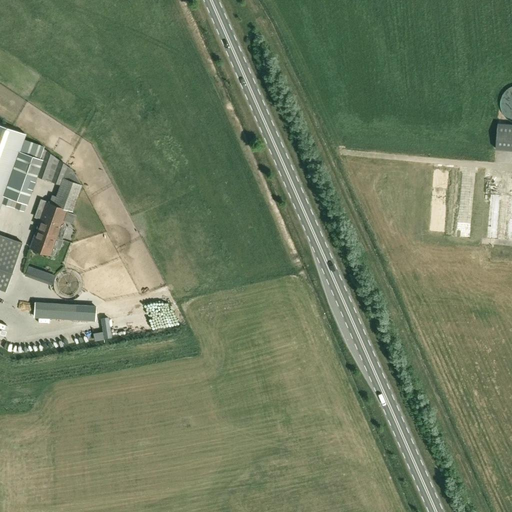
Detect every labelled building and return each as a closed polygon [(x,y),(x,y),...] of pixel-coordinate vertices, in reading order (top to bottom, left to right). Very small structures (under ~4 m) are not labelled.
[(511,149),(511,124),(498,124),(496,148),(511,149)] [(0,204),(1,202),(24,210),(26,204),(36,175),(60,183),(57,192),(63,194),(62,199),(55,197),(52,195),(49,203),(46,202),(41,219),(31,246),(30,248),(49,255),(49,254),(52,255),(53,255),(55,249),(55,248),(52,247),(55,237),(57,238),(61,239),(65,228),(64,224),(62,224),(63,222),(72,225),(75,216),(66,213),(67,210),(72,211),(81,185),(71,169),(60,161),(43,148),(44,147),(23,140),(25,134),(0,125),(0,204)] [(0,235),(0,288),(0,289),(5,291),(22,243),(0,235)] [(28,266),(25,274),(53,284),(56,276),(28,266)] [(151,317),(112,320),(112,322),(92,324),(93,334),(152,328),(151,317)] [(159,347),(157,337),(148,338),(150,348),(159,347)] [(65,376),(30,381),(31,393),(50,390),(50,387),(66,385),(65,376)] [(176,390),(178,407),(191,405),(189,388),(176,390)] [(39,408),(51,404),(62,436),(89,427),(81,402),(74,404),(71,396),(55,402),(52,395),(36,400),(39,408)] [(112,401),(113,420),(175,413),(173,395),(112,401)] [(109,409),(93,410),(94,419),(109,418),(109,409)] [(18,413),(10,481),(24,483),(31,425),(33,425),(34,415),(18,413)] [(0,480),(9,481),(12,455),(17,416),(11,416),(8,444),(5,444),(4,450),(0,449),(0,480)] [(190,422),(174,427),(176,435),(193,430),(190,422)] [(33,496),(74,499),(75,488),(77,489),(78,479),(86,480),(87,461),(33,457),(30,489),(33,489),(33,496)] [(98,482),(97,503),(129,504),(130,474),(110,474),(110,489),(101,489),(101,482),(98,482)]
